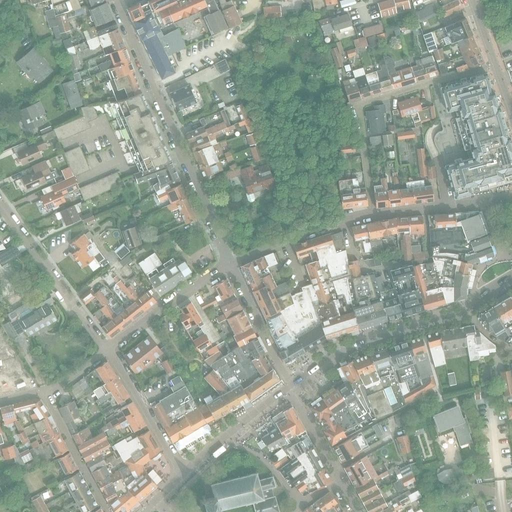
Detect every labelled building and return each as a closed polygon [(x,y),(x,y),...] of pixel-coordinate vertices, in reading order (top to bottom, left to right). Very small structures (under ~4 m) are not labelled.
[(80,8),(77,0),(69,0),(74,10),(80,8)] [(127,8),(132,20),(141,39),(142,39),(147,49),(178,35),(176,31),(163,37),(162,36),(163,36),(162,34),(161,34),(160,31),(159,31),(156,26),(162,23),(164,27),(172,23),(181,19),(181,20),(198,11),(206,7),(209,13),(205,15),(214,35),(227,28),(218,9),(213,0),(149,0),(148,1),(148,2),(139,6),(138,3),(127,8)] [(241,22),(233,5),(230,0),(229,0),(226,2),(225,0),(218,0),(220,4),(222,10),(229,27),(241,22)] [(409,7),(407,0),(388,0),(377,3),(381,16),(396,12),(394,7),(403,5),(405,9),(409,7)] [(461,9),(457,0),(454,0),(441,6),(439,7),(440,11),(439,11),(440,15),(442,14),(443,16),(461,9)] [(95,26),(113,18),(106,2),(88,9),(95,26)] [(279,5),(262,7),(263,18),(280,16),(279,5)] [(433,5),(415,13),(419,22),(437,13),(433,5)] [(57,25),(55,17),(52,8),(44,11),(49,28),(57,25)] [(55,17),(57,25),(59,32),(69,29),(64,14),(55,17)] [(330,19),(333,30),(338,28),(339,33),(352,29),(347,14),(330,19)] [(333,31),(333,30),(330,19),(329,17),(318,21),(323,34),(333,31)] [(463,17),(443,26),(447,37),(443,38),(445,44),(449,43),(470,34),(463,17)] [(113,18),(95,26),(87,29),(91,38),(116,28),(113,18)] [(409,22),(412,30),(420,27),(418,19),(409,22)] [(400,25),(402,30),(411,27),(409,22),(400,25)] [(379,24),(362,29),(365,36),(381,32),(379,24)] [(116,28),(91,38),(86,40),(90,49),(99,46),(98,44),(100,44),(102,47),(121,39),(116,28)] [(443,57),(440,50),(443,49),(442,47),(439,48),(437,49),(430,31),(422,35),(425,44),(428,52),(432,51),(436,62),(439,61),(438,59),(443,57)] [(278,36),(282,44),(292,40),(288,32),(278,36)] [(261,37),(264,43),(273,39),(271,33),(261,37)] [(459,47),(463,58),(479,51),(472,34),(456,40),(459,47)] [(178,35),(147,49),(161,79),(175,73),(167,56),(184,47),(178,35)] [(375,35),(365,38),(368,48),(378,45),(375,35)] [(62,40),(65,48),(70,46),(67,38),(62,40)] [(105,55),(109,53),(124,47),(121,39),(102,47),(105,55)] [(73,46),(65,48),(70,70),(79,67),(76,54),(75,55),(73,46)] [(107,69),(129,60),(124,47),(109,53),(111,59),(107,61),(107,62),(100,65),(102,71),(107,69)] [(330,49),(336,67),(342,65),(336,47),(330,49)] [(352,56),(356,55),(354,48),(346,51),(349,61),(353,60),(352,56)] [(465,63),(459,66),(461,71),(484,63),(479,51),(463,58),(465,63)] [(38,81),(51,71),(37,53),(30,59),(25,54),(17,61),(25,72),(28,69),(38,81)] [(423,58),(420,59),(424,70),(427,78),(438,74),(431,55),(426,57),(427,61),(424,62),(423,58)] [(387,57),(383,58),(385,64),(386,68),(392,89),(404,85),(399,70),(394,72),(393,67),(395,67),(393,60),(387,57)] [(410,67),(415,81),(427,78),(424,70),(420,59),(415,61),(416,65),(410,67)] [(129,60),(107,69),(111,79),(133,70),(129,60)] [(440,74),(446,72),(443,62),(437,64),(440,74)] [(380,70),(375,71),(376,73),(382,92),(392,89),(386,68),(385,64),(379,66),(380,70)] [(316,77),(324,75),(322,67),(314,69),(316,77)] [(410,67),(399,70),(404,85),(415,81),(410,67)] [(122,100),(141,91),(133,70),(111,79),(108,80),(115,97),(107,98),(108,102),(122,100)] [(375,71),(365,75),(365,76),(371,95),(382,92),(376,73),(375,71)] [(470,79),(440,87),(443,98),(443,99),(447,98),(448,97),(452,109),(458,108),(460,116),(455,118),(464,150),(470,149),(472,157),(445,165),(454,198),(471,193),(471,192),(469,186),(511,173),(511,148),(509,136),(507,136),(499,106),(497,106),(493,91),(491,92),(486,73),(470,77),(470,79)] [(365,75),(354,78),(356,84),(361,99),(371,95),(365,76),(365,75)] [(348,79),(342,81),(344,87),(348,102),(349,102),(361,99),(356,84),(354,78),(348,80),(348,79)] [(81,103),(75,85),(73,79),(62,83),(70,108),(81,105),(81,103)] [(188,84),(169,93),(177,110),(196,102),(188,84)] [(122,100),(108,102),(125,139),(156,126),(141,91),(122,100)] [(416,96),(396,102),(400,116),(416,111),(419,120),(419,122),(428,119),(427,118),(434,117),(433,106),(426,107),(420,109),(416,96)] [(38,116),(41,115),(44,113),(39,101),(21,109),(21,110),(19,111),(22,118),(24,117),(28,127),(24,128),(27,135),(33,132),(31,127),(41,123),(38,116)] [(247,128),(252,126),(249,117),(245,107),(243,108),(241,102),(235,105),(242,120),(237,122),(239,125),(245,123),(247,128)] [(97,117),(92,105),(80,107),(83,116),(53,129),(53,130),(56,136),(58,141),(90,127),(87,121),(97,117)] [(381,112),(383,112),(383,105),(373,106),(373,110),(365,111),(366,118),(368,118),(370,132),(383,130),(381,112)] [(199,119),(201,126),(185,133),(189,142),(230,125),(226,126),(224,121),(204,129),(203,125),(205,124),(203,118),(199,119)] [(193,152),(211,145),(209,141),(215,138),(213,135),(222,131),(223,132),(234,128),(233,124),(230,125),(189,142),(193,152)] [(166,162),(171,160),(169,157),(156,126),(125,139),(137,167),(139,171),(149,168),(159,165),(160,165),(166,162)] [(43,141),(34,144),(17,152),(22,164),(40,156),(38,151),(45,147),(43,141),(56,136),(53,130),(40,136),(43,141)] [(413,131),(397,133),(398,139),(413,137),(413,131)] [(249,145),(258,142),(255,132),(246,135),(249,145)] [(383,144),(393,143),(391,134),(382,135),(383,144)] [(370,145),(375,144),(381,144),(380,135),(369,137),(370,145)] [(249,148),(254,162),(263,158),(259,144),(249,148)] [(339,146),(340,153),(355,151),(354,144),(339,146)] [(211,145),(193,152),(195,156),(199,168),(215,162),(218,160),(212,145),(211,145)] [(73,176),(89,169),(79,146),(63,153),(73,176)] [(425,156),(418,156),(420,176),(427,175),(427,178),(436,177),(435,166),(426,167),(425,156)] [(149,168),(139,171),(134,173),(137,183),(156,175),(159,181),(154,184),(156,188),(153,189),(154,192),(167,183),(179,179),(171,160),(166,162),(160,165),(159,165),(149,168)] [(215,162),(199,168),(204,179),(214,175),(213,174),(222,170),(218,160),(215,162)] [(42,176),(50,173),(45,161),(32,166),(34,172),(21,177),(26,189),(45,181),(42,176)] [(251,164),(239,169),(242,178),(248,193),(245,193),(248,200),(249,201),(252,201),(254,200),(254,198),(252,192),(266,187),(267,190),(275,187),(268,166),(259,169),(260,172),(254,174),(251,164)] [(115,180),(120,178),(116,171),(78,188),(84,200),(117,185),(115,180)] [(53,191),(40,196),(46,209),(64,201),(62,196),(70,193),(78,189),(73,176),(64,180),(51,185),(53,191)] [(385,177),(384,177),(380,177),(381,184),(373,185),(375,207),(388,206),(387,190),(385,177)] [(341,208),(367,205),(365,187),(359,188),(357,178),(338,180),(341,208)] [(406,187),(398,188),(400,204),(414,203),(411,187),(410,182),(405,182),(406,187)] [(171,203),(186,196),(180,183),(156,195),(159,201),(168,196),(171,203)] [(431,184),(411,187),(414,203),(425,201),(432,200),(440,199),(438,184),(431,184)] [(398,188),(387,190),(388,206),(400,204),(398,188)] [(186,196),(171,203),(169,203),(172,210),(178,207),(185,223),(196,217),(186,196)] [(66,224),(79,219),(73,205),(60,211),(63,217),(61,218),(63,224),(65,223),(66,224)] [(468,240),(470,239),(486,234),(478,211),(451,213),(427,215),(429,244),(438,243),(438,245),(446,244),(465,241),(468,240)] [(84,222),(93,218),(91,212),(82,216),(84,222)] [(408,216),(409,234),(417,233),(418,236),(423,235),(421,215),(408,216)] [(395,217),(396,232),(397,232),(403,231),(403,233),(404,233),(404,240),(400,240),(401,254),(403,254),(404,260),(411,260),(409,234),(408,216),(395,217)] [(395,217),(384,219),(365,223),(370,248),(371,251),(371,254),(383,252),(379,235),(396,232),(395,217)] [(354,240),(363,238),(363,240),(361,241),(364,252),(371,251),(370,248),(365,223),(351,226),(354,240)] [(121,230),(128,248),(142,243),(135,226),(121,230)] [(146,231),(140,233),(144,243),(149,240),(149,239),(146,231)] [(342,231),(329,235),(329,233),(310,238),(315,250),(331,299),(335,298),(345,332),(358,328),(352,307),(346,278),(349,278),(346,261),(342,231)] [(81,267),(92,259),(96,264),(104,258),(89,238),(87,239),(83,234),(70,244),(75,251),(71,253),(81,267)] [(151,245),(163,239),(161,234),(160,234),(149,239),(149,240),(151,245)] [(486,234),(470,239),(473,250),(474,251),(490,245),(486,234)] [(310,252),(315,250),(310,238),(293,245),(297,258),(308,255),(307,253),(310,252)] [(446,257),(463,261),(465,251),(469,252),(473,250),(470,239),(468,240),(465,241),(446,244),(438,245),(429,246),(430,257),(431,256),(446,257)] [(14,245),(0,253),(0,261),(1,264),(19,254),(14,245)] [(494,255),(490,245),(474,251),(473,250),(469,252),(465,251),(463,261),(471,263),(471,261),(472,261),(476,259),(476,261),(494,255)] [(313,262),(305,264),(311,284),(318,304),(314,305),(318,317),(317,317),(318,319),(319,320),(321,325),(326,339),(345,332),(335,298),(331,299),(315,250),(310,252),(313,262)] [(413,259),(424,257),(423,251),(412,253),(413,259)] [(154,252),(148,256),(138,262),(148,277),(148,278),(152,284),(151,284),(155,290),(159,295),(190,275),(187,272),(190,270),(183,259),(181,261),(179,258),(174,260),(172,257),(162,264),(154,252)] [(257,259),(252,261),(260,278),(268,274),(269,273),(265,263),(267,262),(269,266),(277,263),(272,252),(257,259)] [(446,257),(431,256),(432,262),(440,288),(445,302),(465,296),(465,286),(468,275),(470,263),(471,263),(463,261),(446,257)] [(367,266),(373,265),(372,258),(363,259),(367,266)] [(346,261),(349,278),(359,276),(357,260),(346,261)] [(252,261),(241,265),(252,291),(264,285),(267,290),(271,289),(275,287),(274,286),(272,282),(268,274),(260,278),(252,261)] [(418,264),(410,266),(422,309),(445,302),(440,288),(426,292),(418,264)] [(410,266),(410,265),(399,268),(389,271),(394,287),(398,302),(399,302),(402,315),(422,309),(410,266)] [(381,299),(379,292),(373,272),(366,273),(366,275),(359,276),(349,278),(346,278),(352,307),(358,328),(386,319),(382,304),(381,299)] [(221,298),(233,292),(226,278),(214,284),(221,298)] [(132,302),(124,308),(133,319),(144,310),(126,287),(120,279),(116,283),(122,291),(123,290),(132,302)] [(277,310),(264,316),(272,334),(280,350),(278,352),(284,363),(306,351),(305,350),(326,339),(321,325),(319,320),(318,319),(317,317),(318,317),(314,305),(318,304),(311,284),(301,287),(302,291),(294,294),(291,295),(289,292),(292,291),(288,283),(287,281),(274,286),(275,287),(271,289),(275,298),(279,296),(283,308),(277,310)] [(126,287),(144,310),(156,301),(147,290),(139,297),(130,285),(126,287)] [(283,308),(279,296),(275,298),(271,289),(267,290),(264,285),(252,291),(264,316),(277,310),(283,308)] [(394,287),(379,292),(381,299),(382,304),(386,319),(402,315),(399,302),(398,302),(394,287)] [(116,315),(107,303),(108,302),(98,290),(93,294),(89,289),(78,297),(84,304),(95,296),(103,306),(121,328),(133,319),(124,308),(116,315)] [(10,320),(3,324),(12,339),(19,335),(18,334),(24,330),(27,335),(46,324),(46,325),(56,319),(47,303),(52,299),(48,292),(32,302),(33,305),(30,306),(28,302),(13,311),(17,317),(10,321),(10,320)] [(215,317),(218,322),(226,317),(242,309),(235,296),(219,304),(224,313),(215,317)] [(511,300),(509,296),(492,306),(502,322),(505,327),(509,333),(511,333),(511,300)] [(200,304),(202,309),(216,301),(214,297),(200,304)] [(182,312),(177,315),(185,329),(196,322),(199,327),(203,324),(190,302),(180,308),(182,312)] [(109,338),(121,328),(103,306),(99,309),(109,320),(101,327),(109,338)] [(480,313),(480,317),(487,330),(491,333),(499,339),(510,343),(511,343),(511,333),(509,333),(505,327),(502,322),(492,306),(480,313)] [(226,317),(235,333),(250,325),(242,309),(226,317)] [(232,334),(238,345),(239,345),(245,341),(256,336),(250,325),(235,333),(232,334)] [(472,325),(463,326),(465,338),(466,338),(467,345),(470,360),(478,359),(476,351),(474,351),(473,344),(481,343),(478,330),(477,329),(474,330),(474,329),(472,325)] [(465,338),(463,326),(439,330),(443,349),(467,345),(466,338),(465,338)] [(425,334),(429,347),(434,366),(445,363),(443,349),(439,330),(425,334)] [(219,333),(224,340),(227,338),(222,331),(219,333)] [(204,334),(192,341),(198,351),(210,343),(204,334)] [(421,335),(408,340),(413,355),(425,392),(436,384),(426,350),(421,335)] [(128,364),(135,373),(157,355),(161,361),(161,362),(166,373),(176,368),(164,345),(159,349),(149,336),(123,356),(129,363),(128,364)] [(254,358),(264,352),(256,336),(245,341),(239,345),(247,358),(250,356),(251,358),(253,357),(254,358)] [(408,340),(397,343),(402,358),(403,358),(416,397),(425,392),(413,355),(408,340)] [(402,358),(397,343),(386,347),(402,395),(405,404),(416,397),(403,358),(402,358)] [(239,345),(236,348),(232,349),(223,356),(209,364),(213,368),(217,367),(218,368),(225,379),(227,378),(229,382),(236,378),(239,383),(249,398),(278,378),(264,352),(254,358),(253,357),(251,358),(250,356),(247,358),(239,345)] [(386,347),(372,351),(367,352),(351,360),(360,376),(363,384),(361,385),(370,406),(375,418),(392,411),(405,404),(402,395),(386,347)] [(105,383),(116,375),(106,360),(95,367),(105,382),(105,383)] [(347,380),(337,388),(344,400),(346,404),(357,423),(370,415),(365,408),(370,406),(361,385),(363,384),(360,376),(351,360),(339,366),(347,380)] [(220,394),(228,410),(239,404),(230,388),(225,379),(218,368),(217,367),(213,368),(211,369),(203,377),(220,394)] [(504,395),(511,393),(511,383),(509,370),(499,372),(504,395)] [(449,385),(456,384),(454,372),(447,373),(449,385)] [(103,395),(121,383),(116,375),(105,383),(105,382),(92,390),(98,398),(95,400),(98,404),(105,399),(103,395)] [(230,388),(239,404),(249,398),(239,383),(236,378),(229,382),(227,378),(225,379),(230,388)] [(201,412),(198,407),(183,380),(170,387),(173,392),(159,400),(159,401),(151,405),(176,449),(178,449),(184,446),(186,448),(203,437),(202,436),(210,431),(210,429),(207,422),(214,418),(209,408),(201,412)] [(103,395),(105,399),(112,394),(118,402),(129,395),(121,383),(103,395)] [(89,392),(92,390),(90,386),(83,390),(86,395),(89,393),(89,392)] [(337,388),(323,398),(322,398),(330,410),(331,409),(332,411),(336,419),(343,431),(357,423),(346,404),(337,388)] [(214,418),(228,410),(220,394),(216,396),(215,394),(211,397),(210,394),(203,398),(206,403),(198,407),(201,412),(209,408),(214,418)] [(336,419),(332,411),(331,409),(330,410),(322,398),(310,407),(321,427),(336,419)] [(32,399),(12,404),(14,412),(31,408),(31,405),(39,399),(32,399)] [(40,399),(39,399),(31,405),(31,408),(32,408),(35,412),(31,415),(34,422),(50,414),(40,399)] [(72,434),(78,431),(72,419),(80,415),(72,401),(59,408),(73,434),(72,434)] [(108,421),(111,426),(111,427),(139,412),(132,401),(121,408),(125,414),(118,418),(117,417),(108,421)] [(14,412),(12,404),(3,406),(0,407),(0,408),(4,425),(13,422),(19,433),(17,434),(23,444),(29,441),(19,421),(16,422),(14,412)] [(105,416),(114,410),(110,404),(101,410),(105,416)] [(292,406),(254,427),(261,439),(278,429),(284,439),(286,438),(297,455),(312,446),(313,445),(304,429),(292,406)] [(457,406),(433,415),(439,430),(452,426),(454,432),(454,431),(454,430),(460,446),(460,445),(467,442),(468,443),(467,443),(472,441),(472,442),(468,432),(470,431),(470,432),(471,432),(464,414),(465,416),(462,418),(457,406)] [(145,424),(139,412),(111,427),(111,426),(107,428),(105,430),(108,435),(117,430),(117,429),(127,423),(132,431),(145,424)] [(34,422),(39,433),(56,426),(50,414),(34,422)] [(331,444),(346,436),(343,431),(336,419),(321,427),(331,444)] [(376,424),(372,426),(378,436),(382,434),(376,424)] [(43,442),(47,440),(59,433),(56,426),(39,433),(43,442)] [(86,461),(100,453),(102,452),(101,449),(112,444),(108,435),(105,430),(107,428),(106,426),(97,431),(99,434),(92,437),(78,445),(86,461)] [(72,434),(78,445),(92,437),(86,427),(78,431),(72,434)] [(116,448),(123,460),(125,465),(118,469),(128,488),(138,500),(156,484),(147,473),(142,464),(160,450),(148,429),(126,441),(125,438),(114,444),(116,449),(116,448)] [(277,461),(279,464),(280,465),(290,458),(291,459),(297,455),(286,438),(284,439),(278,429),(261,439),(269,449),(279,444),(282,448),(273,455),(276,459),(277,461)] [(348,438),(333,447),(339,458),(359,447),(368,442),(362,431),(351,437),(348,438)] [(59,433),(47,440),(55,455),(67,450),(59,433)] [(406,434),(396,437),(401,453),(411,449),(406,434)] [(30,443),(33,448),(39,444),(36,439),(30,443)] [(4,448),(1,449),(5,459),(14,457),(16,463),(17,468),(25,464),(24,462),(23,460),(22,459),(19,453),(14,445),(4,448)] [(302,480),(304,479),(308,477),(323,467),(312,446),(297,455),(291,459),(295,465),(291,467),(288,462),(282,467),(295,486),(302,480)] [(91,471),(105,464),(110,461),(113,465),(123,460),(116,448),(116,449),(111,451),(113,454),(108,457),(109,459),(107,460),(104,461),(100,453),(86,461),(91,471)] [(65,474),(77,468),(68,452),(56,458),(65,474)] [(360,458),(344,468),(349,477),(366,468),(371,465),(366,455),(360,458)] [(279,464),(277,461),(276,459),(271,462),(275,467),(279,464)] [(409,463),(398,470),(402,477),(412,472),(409,464),(409,463)] [(91,471),(96,481),(108,474),(109,475),(112,473),(108,467),(107,468),(105,464),(91,471)] [(468,481),(479,477),(475,465),(464,469),(468,481)] [(323,467),(308,477),(311,481),(313,480),(317,489),(331,481),(323,467)] [(366,468),(349,477),(355,487),(372,478),(366,468)] [(117,494),(129,507),(138,500),(128,488),(118,469),(114,471),(115,472),(112,473),(109,475),(112,482),(116,492),(117,494)] [(360,497),(377,489),(373,481),(381,478),(381,479),(389,474),(388,473),(390,472),(388,469),(381,473),(372,478),(355,487),(360,497)] [(64,479),(70,490),(85,482),(78,471),(64,479)] [(241,504),(245,503),(245,505),(247,504),(246,503),(253,501),(255,511),(278,511),(279,511),(275,496),(273,496),(271,488),(275,487),(272,476),(259,480),(257,474),(258,474),(258,472),(257,472),(257,471),(255,472),(255,473),(247,475),(247,474),(245,474),(246,475),(239,477),(239,476),(237,476),(238,477),(235,478),(230,479),(230,478),(228,478),(228,480),(221,482),(221,480),(219,481),(220,482),(212,484),(212,483),(210,483),(210,484),(209,485),(210,486),(211,486),(214,497),(206,499),(205,496),(202,497),(203,500),(200,500),(201,503),(204,503),(205,510),(203,511),(210,511),(214,511),(213,511),(219,511),(220,511),(219,510),(221,509),(228,508),(228,509),(230,509),(230,507),(236,506),(237,507),(238,507),(238,505),(241,504)] [(454,471),(437,476),(438,481),(443,484),(449,484),(453,481),(455,475),(454,471)] [(412,473),(400,479),(393,483),(398,491),(406,486),(405,485),(414,480),(412,473)] [(123,511),(129,507),(117,494),(116,492),(112,482),(109,475),(108,474),(96,481),(103,493),(109,505),(113,511),(123,511)] [(48,487),(57,482),(54,477),(46,482),(48,487)] [(302,480),(295,486),(299,491),(306,486),(302,480)] [(70,490),(76,501),(91,493),(85,482),(70,490)] [(368,511),(385,503),(377,489),(360,497),(368,511)] [(395,511),(394,510),(402,506),(401,505),(409,501),(410,502),(421,496),(418,489),(407,495),(405,492),(385,503),(368,511),(395,511)] [(328,508),(337,502),(329,491),(315,501),(323,511),(325,510),(328,508)] [(38,511),(49,511),(40,495),(40,496),(38,493),(30,497),(38,511)] [(91,493),(76,501),(81,511),(83,511),(97,504),(91,493)] [(343,511),(339,506),(337,502),(328,508),(325,510),(327,511),(343,511)]
